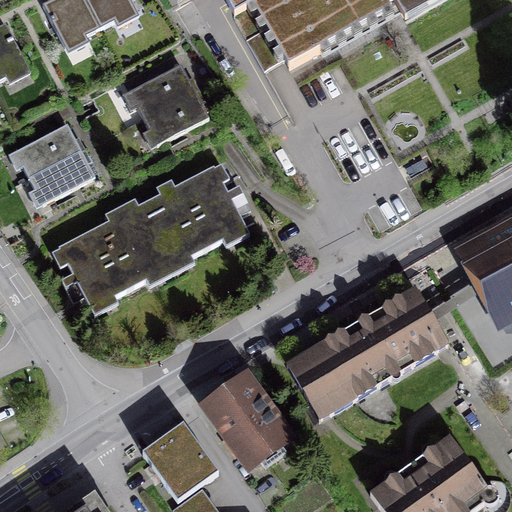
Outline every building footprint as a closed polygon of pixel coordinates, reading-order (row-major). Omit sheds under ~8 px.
[(101,32),(83,0),(57,0),(41,9),(65,52),(101,32)] [(83,0),(101,32),(137,13),(129,0),(83,0)] [(264,73),(284,62),(289,71),(322,53),(320,50),(391,11),(397,7),(406,24),(448,0),(223,0),(246,40),(264,73)] [(0,27),(0,85),(29,69),(5,25),(0,27)] [(127,96),(141,123),(195,95),(181,68),(127,96)] [(209,122),(195,95),(141,123),(155,150),(209,122)] [(11,156),(26,183),(82,153),(67,125),(11,156)] [(96,179),(82,153),(26,183),(40,209),(96,179)] [(212,172),(60,252),(91,311),(243,232),(212,172)] [(511,231),(465,258),(481,288),(486,296),(499,320),(511,313),(511,231)] [(486,296),(481,288),(432,319),(436,327),(486,296)] [(416,292),(287,368),(320,424),(449,348),(436,327),(416,292)] [(289,441),(245,382),(208,409),(251,469),(289,441)] [(219,476),(184,427),(143,456),(178,505),(219,476)] [(487,490),(450,439),(371,497),(381,511),(476,511),(485,506),(487,490)] [(72,511),(107,511),(97,496),(80,507),(72,511)] [(211,511),(204,501),(189,511),(211,511)]
